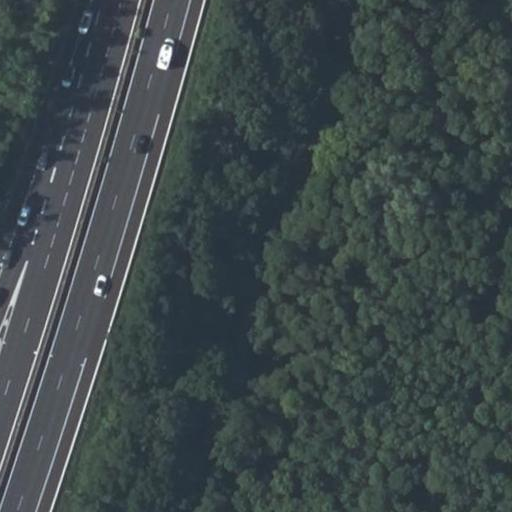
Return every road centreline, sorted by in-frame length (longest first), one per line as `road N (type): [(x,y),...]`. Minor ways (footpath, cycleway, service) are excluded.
road 1 (residential): [(190,511),(286,226),(349,0)]
road 2 (motorway): [(17,511),(172,0)]
road 3 (motorway): [(122,0),(51,247)]
road 4 (motorway): [(51,247),(0,410)]
